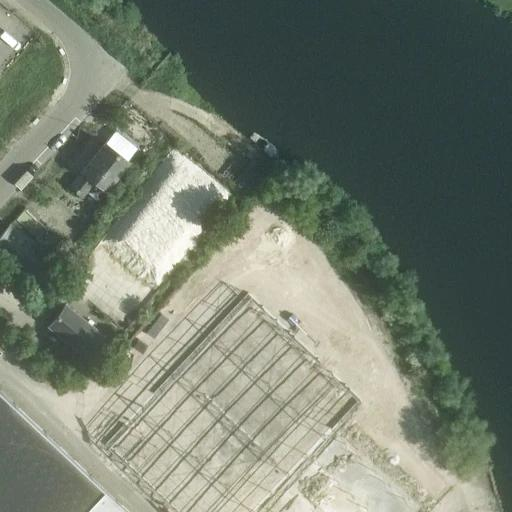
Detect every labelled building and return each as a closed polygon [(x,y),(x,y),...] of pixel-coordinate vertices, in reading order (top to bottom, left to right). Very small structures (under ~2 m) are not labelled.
[(83,170),(70,186),(81,195),(94,179),(105,188),(127,160),(128,159),(127,158),(137,147),(115,129),(106,141),(105,141),(104,142),(82,170),(83,170)] [(11,224),(2,235),(0,237),(0,250),(38,280),(55,258),(11,224)] [(248,290),(105,442),(179,511),(250,511),(330,427),(360,396),(248,290)] [(49,324),(88,356),(104,335),(65,304),(49,324)] [(129,511),(0,390),(0,511),(129,511)] [(357,445),(376,463),(393,446),(354,409),(345,418),(364,437),(357,445)] [(330,427),(250,511),(416,511),(418,510),(330,427)]
